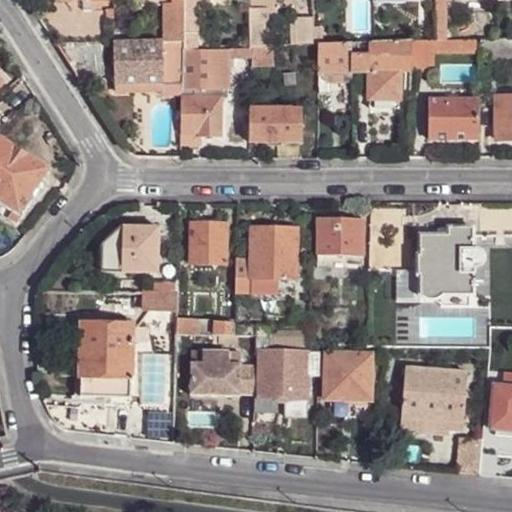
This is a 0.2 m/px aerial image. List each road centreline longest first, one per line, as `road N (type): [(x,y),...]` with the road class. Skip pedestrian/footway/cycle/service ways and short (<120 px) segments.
road 1 (residential): [(38,451),(511,503)]
road 2 (residential): [(511,180),(109,174)]
road 3 (residential): [(0,2),(109,174)]
road 4 (residential): [(109,174),(0,296)]
road 5 (residential): [(38,451),(0,296)]
